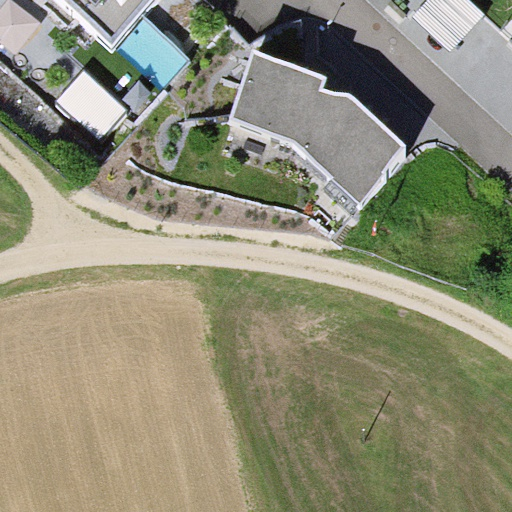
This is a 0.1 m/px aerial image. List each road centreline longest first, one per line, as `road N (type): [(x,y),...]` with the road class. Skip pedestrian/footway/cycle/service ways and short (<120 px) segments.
road 1 (track): [(0,269),(71,248),(273,256),(478,324),(511,352)]
road 2 (residential): [(333,0),(486,142)]
road 3 (track): [(71,248),(0,151)]
